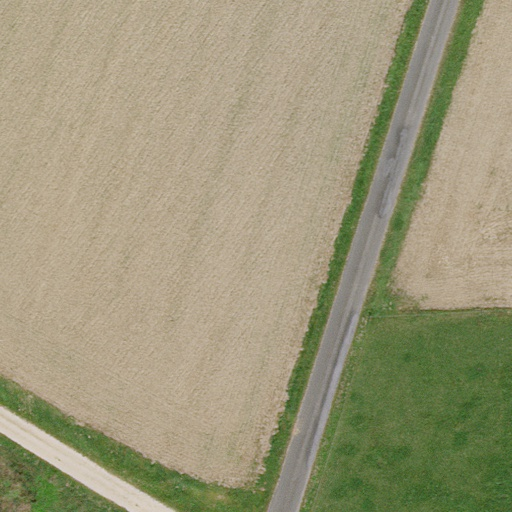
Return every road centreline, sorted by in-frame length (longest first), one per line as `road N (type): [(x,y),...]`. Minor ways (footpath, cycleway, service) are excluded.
road 1 (unclassified): [(443,0),(281,511)]
road 2 (track): [(0,430),(133,511)]
